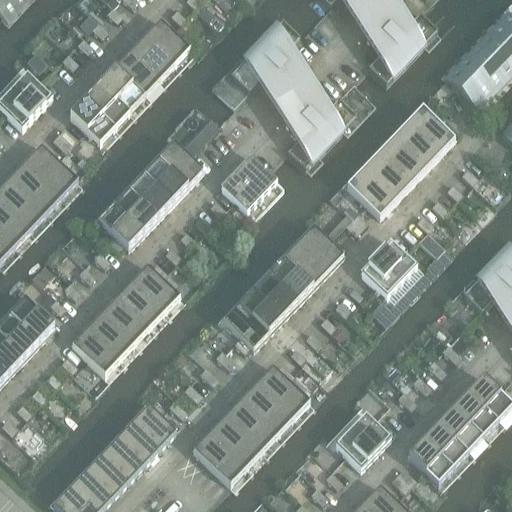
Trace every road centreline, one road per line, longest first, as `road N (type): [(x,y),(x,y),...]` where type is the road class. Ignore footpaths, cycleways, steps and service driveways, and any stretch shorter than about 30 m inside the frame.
road 1 (residential): [(382,0),(0,406)]
road 2 (residential): [(471,145),(118,511)]
road 3 (residential): [(168,0),(0,175)]
road 4 (residential): [(511,336),(346,511)]
